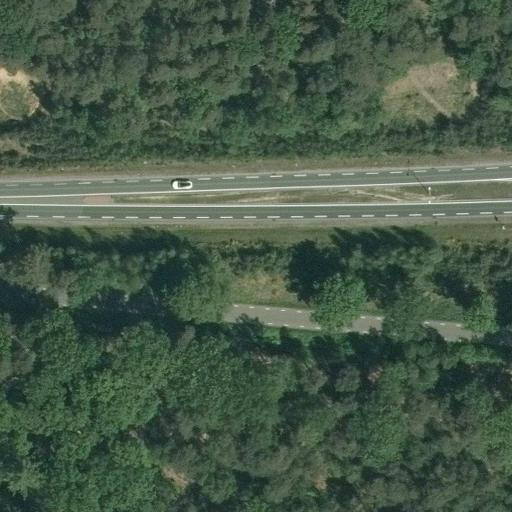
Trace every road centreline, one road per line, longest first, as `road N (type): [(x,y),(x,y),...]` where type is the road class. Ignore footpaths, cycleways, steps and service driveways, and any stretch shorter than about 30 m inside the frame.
road 1 (unclassified): [(0,289),(511,336)]
road 2 (primary): [(511,172),(0,191)]
road 3 (primary): [(0,210),(511,207)]
road 4 (track): [(0,395),(117,351)]
